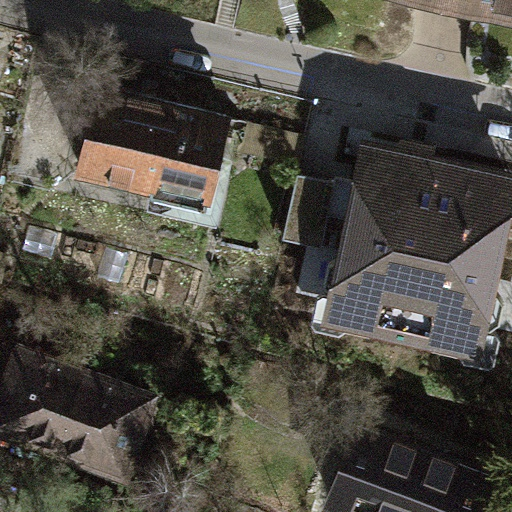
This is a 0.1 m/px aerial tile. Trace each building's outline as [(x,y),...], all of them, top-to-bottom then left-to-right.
[(224,112),(99,85),(82,165),(149,179),(146,188),(205,201),(224,112)] [(336,285),(332,306),(475,336),(479,317),(494,320),(501,289),(484,285),(507,177),(423,159),(427,139),(400,134),(395,154),(367,147),(359,181),(300,168),(286,234),(320,241),(327,207),(353,213),(345,253),(330,249),(323,282),(336,285)] [(0,379),(0,421),(52,440),(79,365),(14,342),(0,379)] [(149,390),(79,365),(52,440),(122,465),(149,390)] [(326,496),(368,511),(396,511),(423,443),(355,418),(326,496)] [(476,511),(492,469),(423,443),(396,511),(476,511)]
